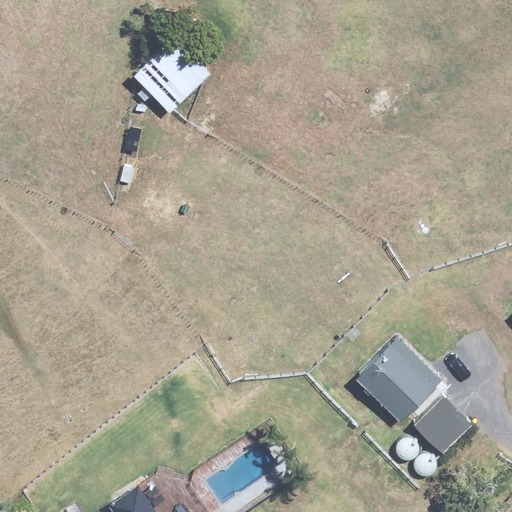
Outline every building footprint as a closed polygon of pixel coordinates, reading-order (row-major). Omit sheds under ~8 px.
[(181,29),(137,70),(161,96),(162,94),(174,107),(217,67),(181,29)] [(402,331),(361,372),(405,416),(446,375),(402,331)] [(448,390),(418,419),(447,448),(477,419),(448,390)] [(442,461),(411,430),(396,446),(426,477),(442,461)] [(76,511),(71,503),(56,511),(164,511),(142,479),(112,499),(120,511),(76,511)]
